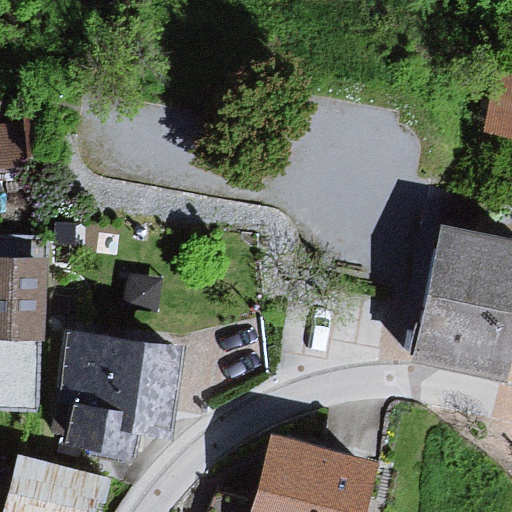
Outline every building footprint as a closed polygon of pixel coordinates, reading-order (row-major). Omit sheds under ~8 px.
[(511,113),(511,37),(501,35),(486,108),(511,113)] [(509,249),(413,228),(384,360),(479,381),(509,249)] [(30,265),(0,264),(0,342),(28,343),(30,265)] [(161,346),(49,333),(41,401),(98,408),(95,434),(111,436),(149,441),(161,346)] [(98,408),(41,401),(34,454),(107,463),(111,436),(95,434),(98,408)] [(247,441),(226,511),(340,511),(352,471),(247,441)] [(92,511),(99,483),(1,460),(0,463),(0,511),(92,511)]
